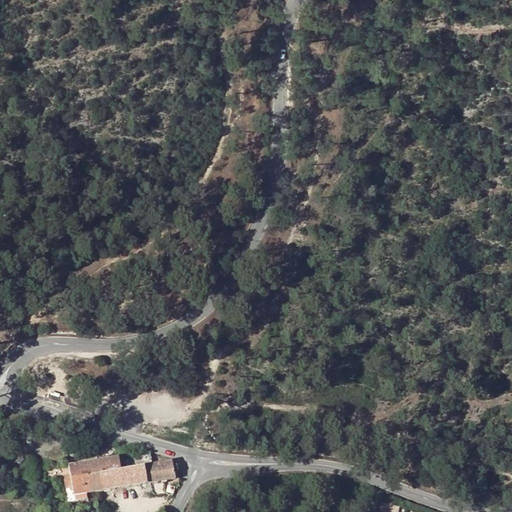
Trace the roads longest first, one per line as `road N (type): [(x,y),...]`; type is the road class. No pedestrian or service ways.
road 1 (tertiary): [(0,378),(11,360),(35,347),(165,332),(231,280),(276,200),(283,169),(281,38),(297,0)]
road 2 (tertiary): [(472,511),(332,466),(201,459)]
road 3 (tertiary): [(201,459),(0,399)]
